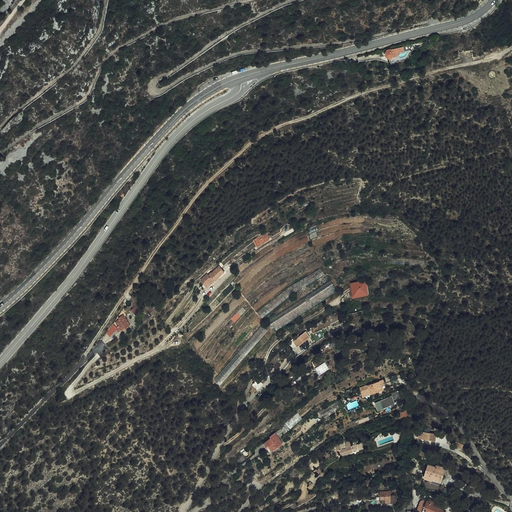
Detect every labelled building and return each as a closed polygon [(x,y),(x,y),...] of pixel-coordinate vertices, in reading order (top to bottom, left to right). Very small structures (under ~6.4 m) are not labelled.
[(408,44),(387,49),(385,52),(386,55),(388,57),(398,55),(397,52),(409,49),(408,44)] [(207,287),(224,272),(219,266),(212,273),(211,273),(208,276),(207,275),(200,281),(207,287)] [(359,290),(366,289),(365,283),(349,286),(351,293),(355,291),(359,290)] [(368,297),(366,289),(359,290),(355,291),(351,293),(352,300),(368,297)] [(136,315),(141,310),(142,309),(139,305),(136,307),(132,311),(136,315)] [(119,320),(117,322),(114,325),(113,326),(116,329),(118,327),(121,330),(125,327),(126,328),(131,325),(123,315),(118,319),(119,320)] [(109,336),(116,330),(116,329),(113,326),(106,332),(109,336)] [(294,345),(293,344),(290,346),(293,351),(296,349),(297,350),(310,340),(306,335),(295,343),(294,345)] [(328,372),(325,366),(315,372),(318,377),(328,372)] [(252,388),(257,393),(263,387),(258,381),(252,388)] [(361,389),(363,394),(370,392),(371,395),(384,391),(382,387),(385,386),(384,381),(361,389)] [(378,410),(396,403),(392,395),(375,402),(378,410)] [(273,436),(271,437),(264,441),(269,450),(283,441),(279,436),(287,430),(284,425),(272,434),(273,436)] [(433,442),(434,436),(417,433),(417,439),(433,442)] [(339,450),(341,456),(353,452),(351,446),(339,450)] [(434,469),(427,466),(423,478),(432,481),(433,480),(440,483),(444,470),(436,468),(435,469),(434,469)] [(389,490),(378,492),(380,500),(385,499),(386,502),(391,501),(390,494),(389,490)] [(361,501),(360,495),(351,497),(352,503),(361,501)] [(442,511),(444,508),(432,503),(431,504),(425,502),(421,511),(442,511)]
